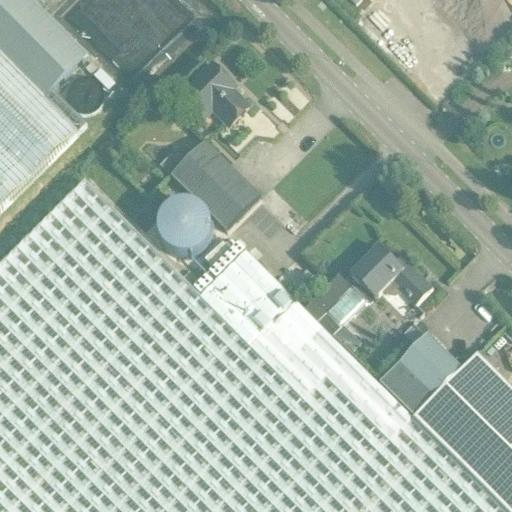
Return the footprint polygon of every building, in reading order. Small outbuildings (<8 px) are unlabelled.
[(0,0),(0,58),(45,103),(53,96),(87,61),(31,5),(34,2),(32,0),(0,0)] [(0,217),(79,139),(87,131),(53,96),(45,103),(0,58),(0,217)] [(212,69),(182,99),(205,123),(213,114),(229,131),(249,111),(233,94),(235,92),(212,69)] [(94,80),(109,94),(116,87),(101,73),(94,80)] [(237,227),(261,203),(206,147),(171,180),(227,237),(237,227)] [(82,184),(0,265),(0,511),(500,511),(412,424),(378,389),(376,387),(332,342),(303,314),(300,310),(246,257),(200,301),(82,184)] [(378,251),(350,279),(361,290),(356,295),(367,307),(368,307),(370,308),(375,303),(375,304),(383,296),(385,298),(388,299),(391,301),(394,301),(397,300),(400,299),(402,298),(415,311),(433,293),(408,269),(403,274),(378,251)] [(312,279),(307,274),(299,282),(295,286),(288,292),(288,293),(297,301),(315,283),(312,279)] [(314,303),(303,314),(332,342),(343,332),(367,307),(356,295),(355,295),(339,278),(314,303)] [(378,389),(412,424),(463,375),(428,340),(381,388),(380,387),(378,389)] [(500,511),(511,511),(511,393),(478,360),(463,375),(412,424),(500,511)]
